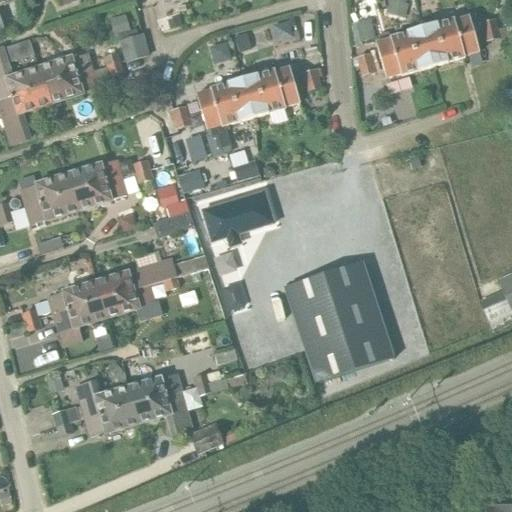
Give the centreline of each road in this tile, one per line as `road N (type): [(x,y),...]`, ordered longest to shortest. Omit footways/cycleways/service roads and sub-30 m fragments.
road 1 (residential): [(447,121),(348,148),(331,0)]
road 2 (residential): [(308,0),(174,37),(153,105)]
road 3 (residential): [(33,511),(0,366)]
